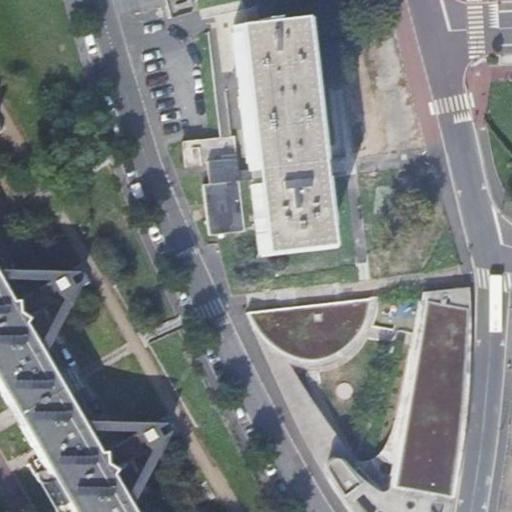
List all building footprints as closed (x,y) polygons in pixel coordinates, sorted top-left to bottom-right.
[(165,0),(168,8),(197,0),(165,0)] [(232,26),(249,169),(237,171),(233,136),(181,142),(184,168),(200,166),(200,163),(205,163),(208,184),(197,185),(202,236),(244,232),(238,182),(252,180),(252,185),(250,185),(258,254),(325,247),(299,19),(272,22),(271,19),(259,20),(259,23),(232,26)] [(130,511),(109,475),(112,470),(107,466),(112,463),(110,459),(108,455),(102,458),(101,452),(96,452),(65,398),(54,378),(22,324),(24,320),(19,316),(25,313),(22,308),(20,304),(14,308),(14,302),(9,301),(0,286),(0,391),(8,405),(20,426),(49,476),(69,511),(130,511)] [(467,288),(426,293),(391,489),(388,492),(386,493),(383,493),(380,492),(370,483),(354,464),(353,465),(355,467),(347,473),(338,461),(333,459),(330,459),(327,461),(325,464),(324,467),(325,472),(340,497),(351,511),(443,511),(446,498),(447,498),(455,453),(463,368),(466,329),(467,288)] [(366,300),(248,315),(252,323),(259,334),(264,340),(272,347),(280,352),(290,357),(299,360),(309,361),(317,360),(327,358),(342,349),(351,341),(357,334),(356,333),(355,335),(353,317),(368,315),(366,300)]
